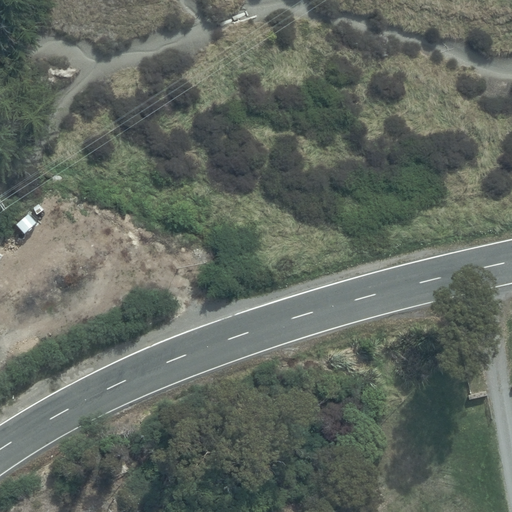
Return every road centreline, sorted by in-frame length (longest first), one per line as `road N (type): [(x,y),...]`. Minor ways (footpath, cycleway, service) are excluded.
road 1 (tertiary): [(0,450),(147,370),(228,339),(511,261)]
road 2 (track): [(474,269),(511,474)]
